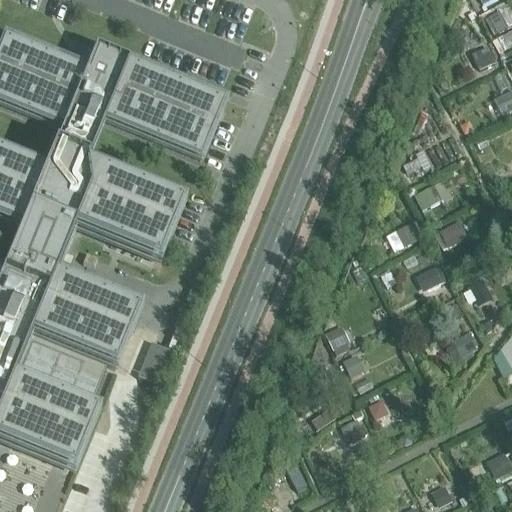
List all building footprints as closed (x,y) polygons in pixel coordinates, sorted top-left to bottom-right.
[(49,0),(16,0),(53,14),(57,3),(49,0)] [(499,0),(476,0),(480,8),(500,1),(499,0)] [(488,19),(496,37),(511,29),(511,9),(488,19)] [(0,445),(20,453),(22,450),(51,463),(57,465),(63,467),(70,468),(73,468),(76,466),(78,463),(81,455),(82,455),(97,418),(89,415),(107,371),(115,374),(130,337),(129,337),(132,329),(133,326),(132,322),(130,319),(125,316),(119,313),(113,310),(109,309),(110,306),(54,283),(75,232),(105,244),(107,240),(136,254),(142,256),(148,258),(155,259),(158,259),(161,257),(163,254),(166,246),(167,246),(182,210),(84,170),(103,125),(200,165),(215,129),(214,128),(218,120),(218,117),(218,113),(216,110),(210,107),(205,104),(199,101),(169,91),(170,87),(98,57),(89,79),(58,67),(56,71),(27,57),(21,55),(15,53),(9,52),(5,52),(2,54),(0,57),(0,109),(66,136),(47,180),(0,160),(0,227),(24,237),(3,288),(0,286),(0,445)] [(489,53),(472,60),(479,77),(496,70),(489,53)] [(511,97),(511,96),(494,106),(502,121),(511,115),(511,97)] [(469,126),(460,131),(465,140),(474,136),(469,126)] [(417,165),(402,172),(408,183),(422,176),(417,165)] [(416,197),(423,214),(447,204),(440,187),(416,197)] [(460,228),(440,239),(447,253),(467,242),(460,228)] [(412,229),(396,238),(404,253),(421,244),(412,229)] [(435,274),(417,283),(425,299),(443,290),(435,274)] [(468,293),(478,311),(493,303),(484,285),(468,293)] [(341,333),(326,341),(333,356),(349,348),(341,333)] [(464,339),(448,350),(459,367),(475,356),(464,339)] [(158,391),(172,357),(139,343),(125,378),(158,391)] [(511,343),(494,366),(502,382),(511,376),(511,343)] [(357,362),(344,368),(351,383),(364,377),(357,362)] [(382,406),(368,412),(376,427),(389,421),(382,406)] [(351,451),(365,443),(357,428),(343,435),(351,451)] [(503,460),(487,469),(496,485),(511,477),(503,460)] [(292,462),(280,467),(287,482),(300,476),(292,462)] [(445,493),(431,500),(437,511),(442,511),(453,507),(445,493)]
